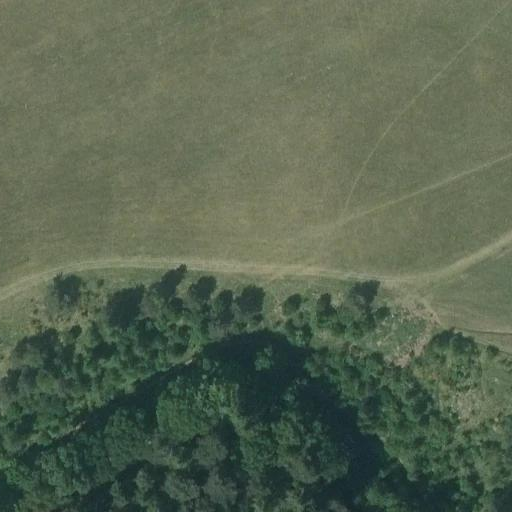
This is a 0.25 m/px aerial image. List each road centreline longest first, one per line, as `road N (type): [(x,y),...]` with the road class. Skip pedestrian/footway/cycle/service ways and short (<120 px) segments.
road 1 (track): [(0,318),(64,286),(117,273),(337,283),(428,307),(511,254)]
road 2 (unknown): [(0,493),(258,368),(276,373),(408,511)]
road 3 (track): [(428,307),(289,386)]
